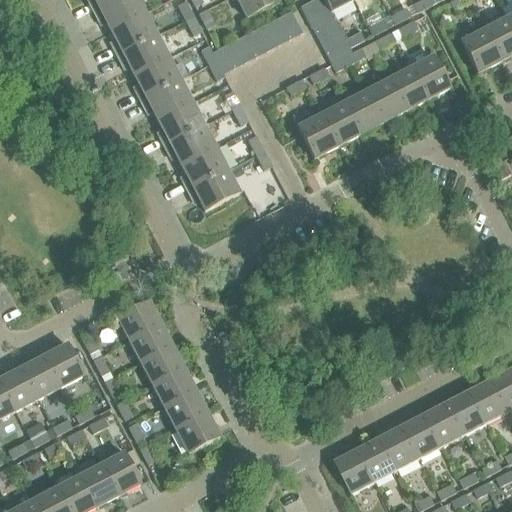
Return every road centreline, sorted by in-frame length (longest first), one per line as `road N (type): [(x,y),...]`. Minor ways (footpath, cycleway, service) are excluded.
road 1 (residential): [(183,266),(456,131)]
road 2 (residential): [(183,266),(38,0)]
road 3 (residential): [(280,467),(511,342)]
road 4 (residential): [(168,267),(280,467)]
road 5 (residential): [(1,350),(168,267)]
road 6 (residential): [(155,511),(256,462),(280,467)]
road 7 (residential): [(511,241),(456,131)]
